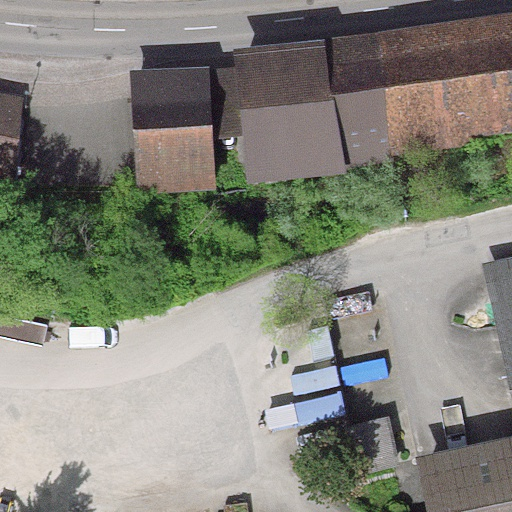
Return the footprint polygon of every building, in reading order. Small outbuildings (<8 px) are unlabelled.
[(511,11),(378,32),(391,155),(511,134),(511,11)] [(392,159),(391,155),(378,32),(325,39),(345,165),(392,159)] [(325,39),(233,48),(235,66),(244,135),(249,181),(346,173),(345,165),(325,39)] [(210,66),(130,70),(137,194),(217,189),(214,139),(210,68),(210,66)] [(244,135),(235,66),(210,68),(214,139),(244,135)] [(0,181),(17,185),(24,95),(0,90),(0,181)] [(511,257),(482,263),(511,405),(511,257)] [(399,464),(388,418),(357,425),(368,472),(399,464)] [(511,511),(511,434),(414,456),(425,511),(511,511)]
